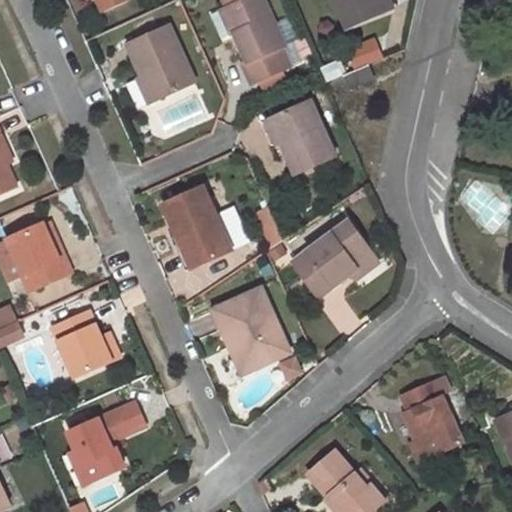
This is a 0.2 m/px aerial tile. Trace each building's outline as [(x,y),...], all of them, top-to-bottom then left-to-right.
[(97,0),(103,13),(131,0),(97,0)] [(235,31),(249,61),(244,64),(253,84),(289,67),(281,47),(285,45),(265,0),(243,0),(213,14),(223,37),(235,31)] [(337,0),(349,25),(390,7),(386,0),(337,0)] [(143,109),(196,85),(170,27),(130,45),(145,78),(132,84),(143,109)] [(348,52),(357,71),(368,66),(381,60),(373,41),(348,52)] [(293,65),(285,45),(281,47),(289,67),(293,65)] [(347,74),(341,60),(321,69),(327,82),(344,75),(347,74)] [(351,89),(374,79),(368,66),(357,71),(345,77),(351,89)] [(282,143),(297,177),(338,159),(313,102),(272,120),(282,143)] [(263,124),(274,147),(282,143),(272,120),(263,124)] [(0,194),(16,187),(6,165),(0,150),(0,135),(1,135),(0,133),(0,194)] [(13,162),(1,135),(0,135),(0,150),(6,165),(13,162)] [(166,208),(182,244),(188,242),(200,268),(235,252),(206,189),(166,208)] [(41,223),(58,257),(64,254),(48,220),(41,223)] [(58,257),(41,223),(0,241),(0,266),(7,282),(23,275),(30,290),(72,270),(64,254),(58,257)] [(321,300),(359,272),(376,259),(350,224),(296,264),(321,300)] [(179,246),(190,273),(200,268),(188,242),(182,244),(179,246)] [(364,277),(381,265),(376,259),(359,272),(364,277)] [(218,312),(234,346),(246,341),(260,370),(295,354),(266,290),(218,312)] [(11,304),(0,309),(0,348),(26,336),(11,304)] [(52,326),(75,377),(122,355),(111,332),(102,336),(89,308),(52,326)] [(234,346),(248,376),(260,370),(246,341),(234,346)] [(403,413),(425,461),(463,443),(441,395),(436,398),(428,382),(400,396),(408,411),(403,413)] [(66,431),(81,463),(89,481),(123,465),(114,447),(111,449),(107,441),(145,423),(134,400),(66,431)] [(511,414),(497,421),(511,454),(511,414)] [(335,495),(349,511),(378,511),(390,502),(376,485),(371,490),(359,475),(339,452),(313,475),(332,497),(335,495)] [(74,467),(82,485),(89,481),(81,463),(74,467)] [(376,485),(364,471),(359,475),(371,490),(376,485)] [(0,511),(11,508),(0,483),(0,511)] [(329,500),(339,511),(349,511),(335,495),(332,497),(329,500)]
